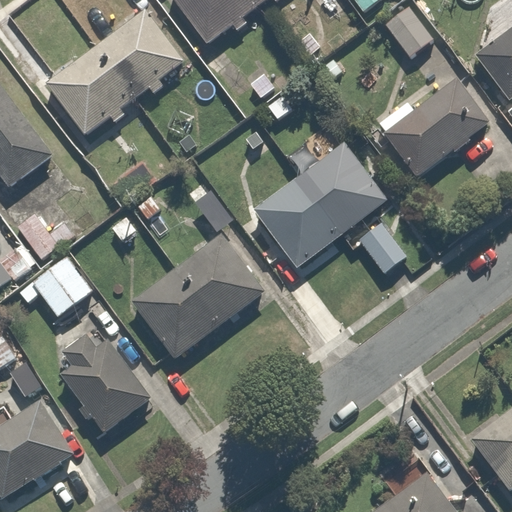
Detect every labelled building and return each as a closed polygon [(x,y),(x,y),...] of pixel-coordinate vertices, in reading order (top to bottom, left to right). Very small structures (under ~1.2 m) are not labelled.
[(268,0),(158,0),(197,52),(268,0)] [(351,0),(361,12),(375,0),(351,0)] [(407,6),(383,24),(408,59),(432,41),(407,6)] [(186,67),(147,13),(37,93),(75,146),(186,67)] [(511,32),(468,65),(483,85),(492,78),(508,100),(511,96),(511,32)] [(293,112),(263,71),(246,83),(276,124),(293,112)] [(407,102),(372,132),(415,181),(485,121),(451,83),(417,113),(407,102)] [(56,165),(0,93),(0,198),(5,205),(56,165)] [(266,141),(246,114),(230,128),(249,154),(266,141)] [(346,144),(248,215),(291,276),(389,205),(346,144)] [(125,212),(158,185),(133,155),(100,182),(125,212)] [(52,230),(36,209),(13,228),(41,265),(78,236),(65,220),(52,230)] [(407,257),(382,222),(352,244),(377,279),(407,257)] [(261,293),(218,236),(211,242),(125,307),(168,364),(261,293)] [(55,322),(93,296),(68,260),(15,295),(25,309),(40,299),(55,322)] [(102,329),(59,358),(68,371),(56,379),(98,442),(153,405),(102,329)] [(0,501),(70,461),(38,407),(0,428),(0,501)] [(511,488),(511,414),(467,449),(502,496),(511,488)] [(449,511),(405,449),(373,471),(395,503),(381,511),(449,511)]
